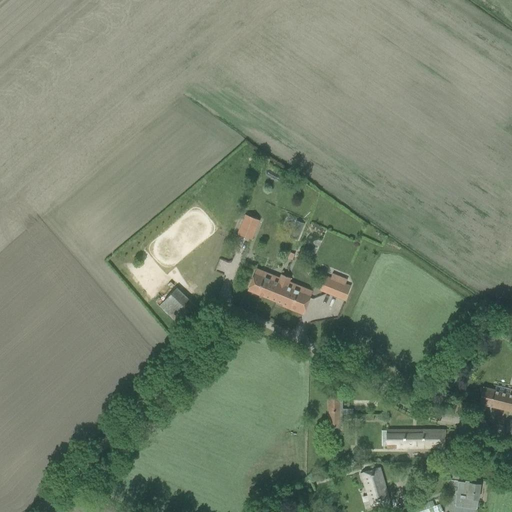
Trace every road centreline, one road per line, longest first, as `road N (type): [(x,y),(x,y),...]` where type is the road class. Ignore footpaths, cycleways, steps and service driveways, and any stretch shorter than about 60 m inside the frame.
road 1 (unclassified): [(511,432),(423,410),(243,307),(209,312)]
road 2 (track): [(32,511),(117,426),(209,312)]
road 3 (unknown): [(460,420),(453,468),(404,470),(395,478),(397,494)]
